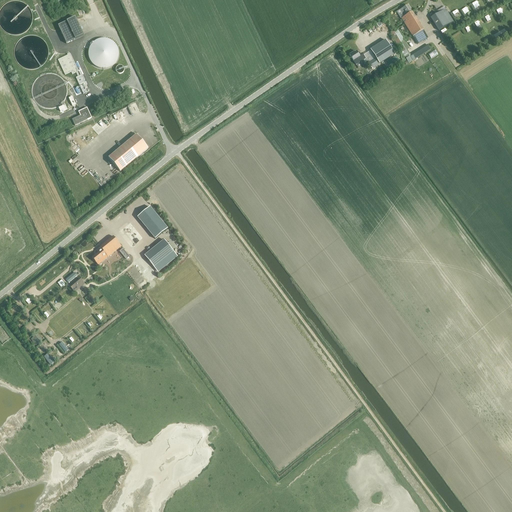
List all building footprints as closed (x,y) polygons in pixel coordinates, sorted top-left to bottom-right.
[(411,12),(407,5),(400,10),(404,17),(401,19),(412,37),(413,37),(418,44),(428,38),(411,12)] [(431,18),(439,31),(454,22),(448,12),(449,11),(447,8),(431,18)] [(57,26),(66,44),(83,36),(75,18),(57,26)] [(428,46),(410,57),(406,51),(410,49),(397,29),(390,34),(408,63),(430,50),(428,46)] [(394,54),(385,40),(370,50),(375,58),(368,63),(372,69),(394,54)] [(362,53),(359,55),(356,52),(354,53),(350,55),(353,61),(354,61),(356,65),(365,59),(362,53)] [(81,75),(80,76),(78,72),(70,54),(58,60),(65,75),(71,72),(72,75),(76,73),(78,77),(76,78),(83,94),(89,91),(81,75)] [(396,65),(400,63),(396,56),(387,62),(389,65),(394,61),(396,65)] [(124,106),(108,111),(109,113),(106,114),(107,119),(126,114),(124,106)] [(72,120),(75,126),(91,118),(87,108),(78,112),(80,116),(72,120)] [(94,121),(101,129),(104,126),(96,119),(94,121)] [(108,158),(120,172),(148,149),(136,135),(108,158)] [(150,207),(137,217),(155,239),(168,229),(150,207)] [(105,255),(108,257),(121,246),(113,237),(99,248),(102,250),(98,253),(92,258),(96,263),(105,255)] [(164,240),(144,256),(154,267),(158,272),(177,257),(173,252),(164,240)] [(129,259),(123,251),(120,255),(126,262),(129,259)] [(75,262),(71,264),(76,273),(79,271),(75,262)] [(66,268),(63,271),(70,278),(73,276),(66,268)] [(58,274),(55,277),(61,284),(64,281),(58,274)] [(80,279),(70,287),(73,290),(75,289),(76,290),(83,283),(80,279)] [(50,281),(47,284),(54,292),(57,289),(50,281)]
